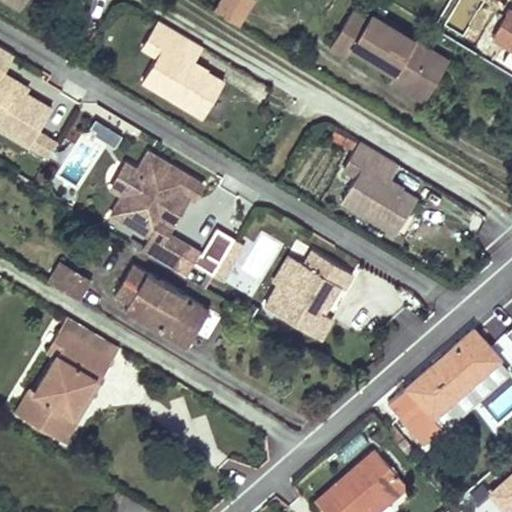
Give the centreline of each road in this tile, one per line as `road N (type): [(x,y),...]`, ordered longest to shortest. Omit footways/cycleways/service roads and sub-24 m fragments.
road 1 (residential): [(0,28),(451,307)]
road 2 (residential): [(179,0),(511,203)]
road 3 (residential): [(0,265),(305,448)]
road 4 (residential): [(305,448),(451,307)]
